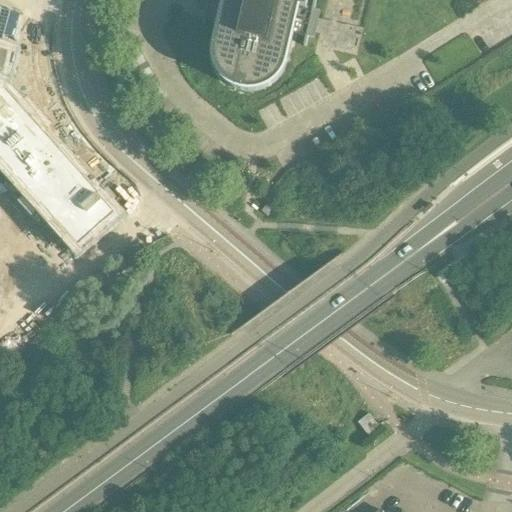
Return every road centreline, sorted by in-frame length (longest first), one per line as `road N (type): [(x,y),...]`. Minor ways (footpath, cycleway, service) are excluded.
road 1 (unclassified): [(444,403),(385,375),(100,129),(74,61),(78,0)]
road 2 (secondary): [(64,511),(511,187)]
road 3 (unclassified): [(444,403),(307,511)]
